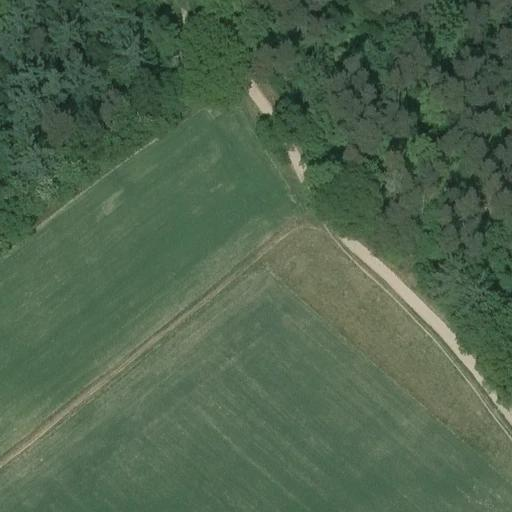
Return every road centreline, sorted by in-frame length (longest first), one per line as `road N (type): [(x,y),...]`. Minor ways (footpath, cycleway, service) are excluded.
road 1 (track): [(511,415),(443,333),(348,242),(248,90),(173,0)]
road 2 (track): [(276,131),(502,0)]
